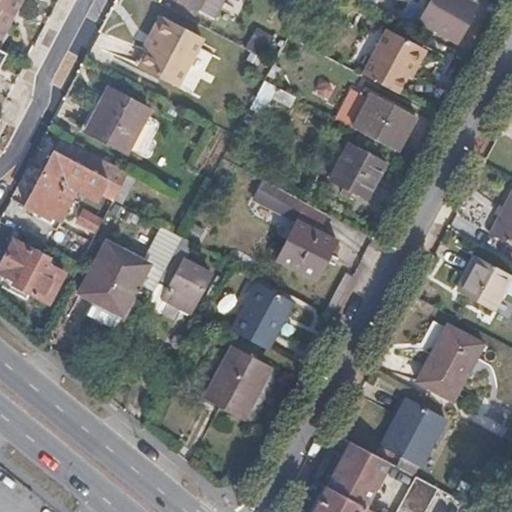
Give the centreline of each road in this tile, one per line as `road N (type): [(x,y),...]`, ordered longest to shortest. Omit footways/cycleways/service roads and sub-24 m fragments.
road 1 (residential): [(511,43),(257,511)]
road 2 (secondary): [(188,511),(0,358)]
road 3 (residential): [(0,168),(88,0)]
road 4 (secondary): [(0,412),(121,511)]
